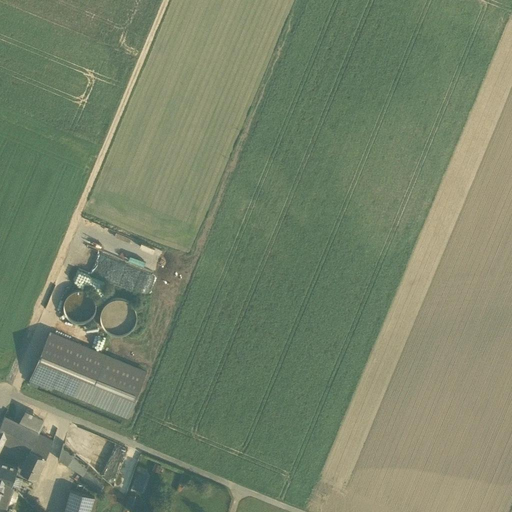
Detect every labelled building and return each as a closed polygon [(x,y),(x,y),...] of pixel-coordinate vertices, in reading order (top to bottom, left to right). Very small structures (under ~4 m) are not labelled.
[(91,317),(95,311),(96,305),(94,298),(90,293),(84,290),(77,290),(71,292),(66,297),(64,303),(64,310),(67,316),(73,320),(79,322),(86,321),(91,317)] [(108,301),(103,306),(100,313),(101,320),(104,326),(109,331),(116,333),(123,333),(129,330),(134,325),(136,318),(136,311),(133,305),(128,300),(121,297),(114,298),(108,301)] [(87,399),(128,415),(146,372),(105,355),(50,332),(31,379),(51,388),(53,384),(87,399)] [(25,411),(19,423),(38,432),(43,420),(25,411)] [(38,432),(19,423),(4,415),(0,424),(0,440),(3,442),(14,447),(16,443),(30,450),(30,448),(38,432)] [(38,432),(30,448),(46,456),(53,441),(54,440),(38,432)] [(105,485),(87,469),(89,465),(64,442),(59,459),(83,475),(81,478),(98,493),(105,485)] [(37,476),(46,456),(30,448),(30,450),(21,469),(37,476)] [(0,460),(0,481),(11,485),(14,475),(16,469),(18,470),(19,467),(0,460)] [(23,478),(14,475),(11,485),(20,488),(23,478)] [(0,504),(7,506),(11,493),(16,495),(18,491),(16,489),(14,486),(11,485),(0,481),(0,504)] [(64,511),(90,511),(95,497),(70,490),(64,511)]
